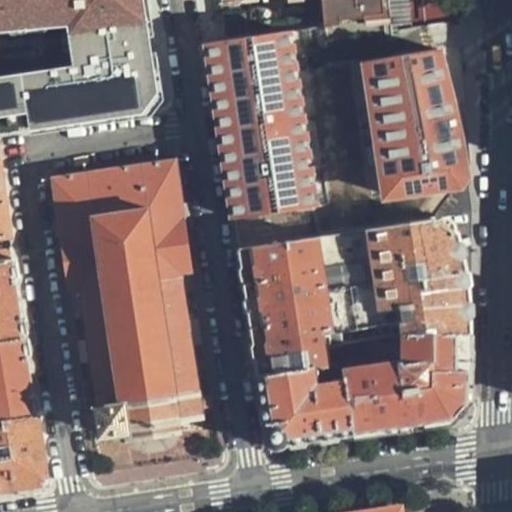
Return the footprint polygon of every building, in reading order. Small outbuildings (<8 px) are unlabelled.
[(0,0),(0,117),(16,115),(18,130),(147,111),(156,100),(140,0),(0,0)] [(361,61),(384,58),(381,37),(389,35),(388,26),(385,0),(316,0),(325,67),(361,61)] [(219,17),(222,39),(243,36),(240,14),(219,17)] [(222,39),(207,41),(220,129),(237,247),(315,236),(285,30),(243,36),(222,39)] [(384,58),(361,61),(386,223),(430,216),(461,179),(452,140),(434,51),(384,58)] [(206,413),(212,407),(210,397),(203,395),(197,396),(180,273),(190,271),(172,158),(135,163),(48,176),(66,291),(77,289),(95,411),(90,412),(85,418),(86,428),(93,431),(99,431),(100,446),(203,430),(202,413),(206,413)] [(386,223),(346,230),(362,343),(405,335),(466,336),(466,309),(466,285),(463,263),(459,231),(430,216),(386,223)] [(315,236),(237,247),(255,355),(258,378),(311,370),(341,366),(342,346),(362,343),(346,230),(315,236)] [(0,249),(0,423),(35,416),(28,370),(19,314),(9,248),(0,249)] [(345,385),(352,435),(415,427),(454,423),(468,399),(466,336),(405,335),(402,364),(343,374),(345,385)] [(258,378),(269,448),(304,443),(352,435),(345,385),(315,389),(311,370),(258,378)] [(35,416),(0,423),(0,490),(36,486),(44,476),(40,450),(35,416)]
